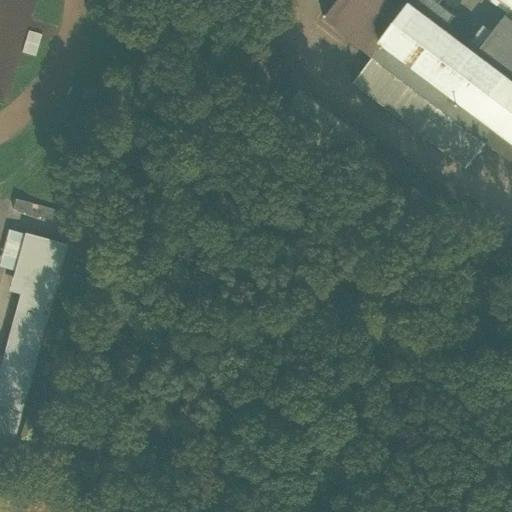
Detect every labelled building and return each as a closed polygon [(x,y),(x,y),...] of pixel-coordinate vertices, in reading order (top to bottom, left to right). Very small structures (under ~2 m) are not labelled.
[(466,45),(445,29),(408,1),(409,0),(334,0),(322,17),(373,56),(353,82),(467,167),(487,141),(511,160),(511,79),(476,52),(466,45)] [(441,0),(409,0),(408,1),(445,29),(456,15),(440,3),(441,0)] [(511,0),(491,0),(507,11),(505,15),(511,20),(511,0)] [(493,31),(476,52),(511,79),(511,20),(505,15),(493,31)] [(476,52),(493,31),(483,24),(466,45),(476,52)] [(376,143),(299,89),(277,121),(358,166),(376,143)] [(12,209),(55,221),(58,210),(15,198),(12,209)] [(72,248),(91,253),(101,218),(82,213),(72,248)] [(0,265),(0,266),(15,271),(25,234),(10,230),(0,265)] [(15,271),(25,273),(55,282),(65,245),(25,234),(15,271)] [(9,291),(20,294),(25,273),(15,271),(9,291)] [(31,371),(55,282),(25,273),(20,294),(1,364),(6,365),(7,364),(31,371)] [(0,436),(13,440),(31,371),(7,364),(6,365),(0,389),(0,436)]
